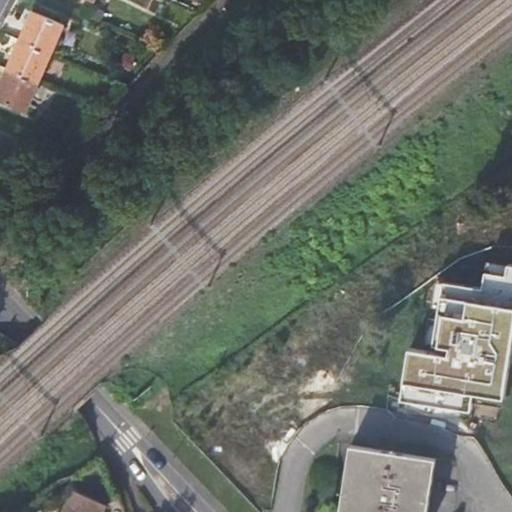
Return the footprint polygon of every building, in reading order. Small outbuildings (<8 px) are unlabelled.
[(19,43),(50,56),(62,27),(31,14),(19,43)] [(37,85),(50,56),(19,43),(6,72),(37,85)] [(0,103),(25,114),(37,85),(6,72),(0,86),(0,103)] [(511,262),(511,251),(499,249),(497,260),(511,262)] [(480,381),(510,387),(511,378),(511,262),(497,260),(493,276),(454,268),(441,330),(458,334),(456,341),(417,333),(407,384),(477,398),(478,389),(480,381)] [(509,395),(510,387),(480,381),(478,389),(509,395)] [(210,402),(197,414),(198,415),(188,424),(256,496),(279,475),(210,402)] [(352,511),(427,511),(440,445),(355,428),(339,509),(352,511)] [(102,495),(116,488),(102,455),(86,466),(102,495)] [(75,490),(64,511),(105,511),(109,506),(75,490)]
